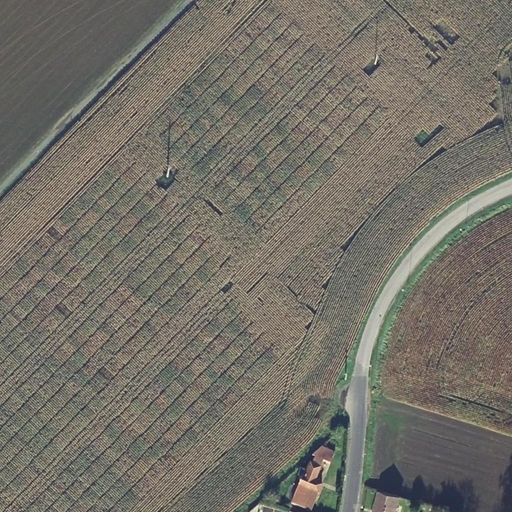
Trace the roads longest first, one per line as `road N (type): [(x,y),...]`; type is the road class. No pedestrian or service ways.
road 1 (residential): [(350,511),(368,349),(386,285),(418,240),(466,204),(511,185)]
road 2 (track): [(197,0),(0,201)]
